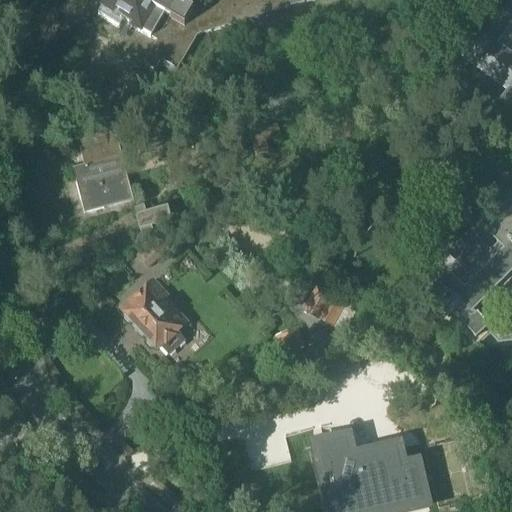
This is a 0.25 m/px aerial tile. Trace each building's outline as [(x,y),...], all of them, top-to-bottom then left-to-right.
[(213,0),(197,5),(189,0),(107,0),(97,15),(119,29),(124,22),(151,41),(153,39),(157,41),(142,65),(154,72),(160,61),(175,71),(195,40),(328,0),(213,0)] [(511,0),(490,0),(452,52),(510,95),(501,106),(511,114),(511,56),(497,46),(511,25),(511,0)] [(277,128),(261,132),(265,142),(279,139),(277,128)] [(84,214),(130,203),(116,142),(113,131),(77,140),(79,150),(83,167),(73,169),(84,214)] [(511,194),(511,193),(511,153),(496,142),(476,169),(511,194)] [(446,278),(439,285),(452,299),(449,302),(440,310),(448,319),(452,315),(458,322),(463,327),(468,332),(474,339),(474,340),(488,327),(487,326),(476,313),(475,315),(472,312),(485,299),(499,285),(511,272),(511,271),(511,206),(500,223),(496,228),(494,230),(489,235),(488,235),(489,236),(494,241),(497,245),(493,249),(489,253),(478,241),(454,265),(466,277),(458,284),(449,275),(446,278)] [(142,208),(132,211),(139,238),(151,235),(149,229),(169,224),(165,210),(144,215),(142,208)] [(155,262),(146,251),(137,259),(145,269),(155,262)] [(289,283),(301,308),(310,290),(321,285),(314,271),(289,283)] [(168,357),(182,343),(175,335),(187,325),(164,300),(166,298),(153,284),(122,312),(125,314),(124,318),(128,323),(132,323),(147,339),(146,343),(151,348),(155,348),(158,351),(160,349),(168,357)] [(302,315),(332,330),(345,305),(315,290),(302,315)] [(303,349),(297,330),(271,339),(278,358),(303,349)] [(403,510),(420,506),(411,471),(398,474),(394,454),(349,465),(345,446),(316,453),(330,511),(360,511),(359,510),(401,500),(403,510)]
